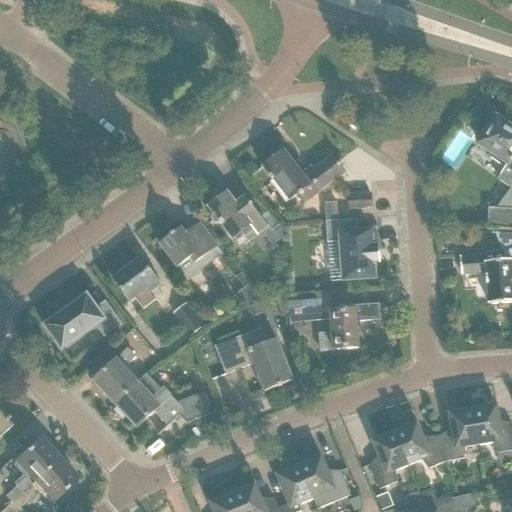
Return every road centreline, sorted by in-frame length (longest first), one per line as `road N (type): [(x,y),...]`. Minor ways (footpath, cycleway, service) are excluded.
road 1 (residential): [(133,484),(424,372)]
road 2 (unclassified): [(0,299),(177,167)]
road 3 (residential): [(177,167),(8,33)]
road 4 (unclassified): [(177,167),(283,69),(315,6)]
road 5 (residential): [(424,372),(406,158)]
road 6 (secondary): [(315,6),(511,63)]
road 7 (residential): [(133,484),(0,345)]
road 8 (secondary): [(511,41),(388,0)]
